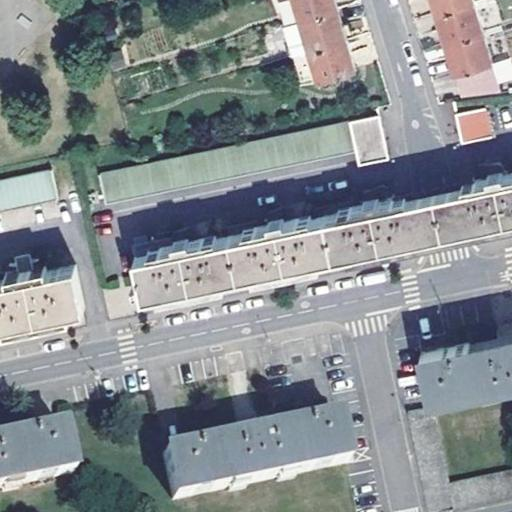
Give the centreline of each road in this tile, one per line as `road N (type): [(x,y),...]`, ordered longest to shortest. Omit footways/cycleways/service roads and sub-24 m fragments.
road 1 (residential): [(0,375),(360,299)]
road 2 (residential): [(360,299),(405,511)]
road 3 (residential): [(463,277),(442,183),(409,100)]
road 4 (residential): [(409,100),(441,282)]
